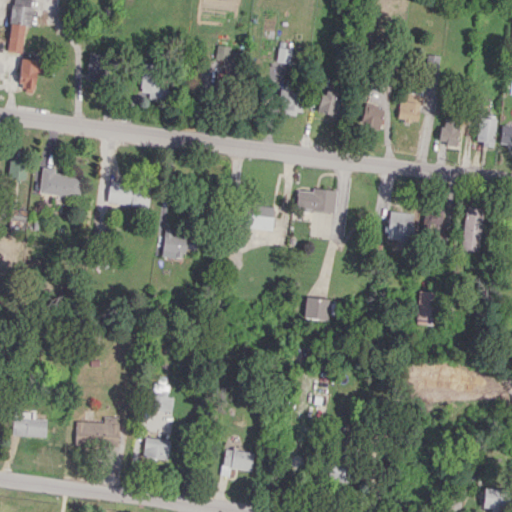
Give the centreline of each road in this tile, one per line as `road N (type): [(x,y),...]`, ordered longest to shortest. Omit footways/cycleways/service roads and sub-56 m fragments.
road 1 (residential): [(511,182),(0,114)]
road 2 (residential): [(0,478),(255,511)]
